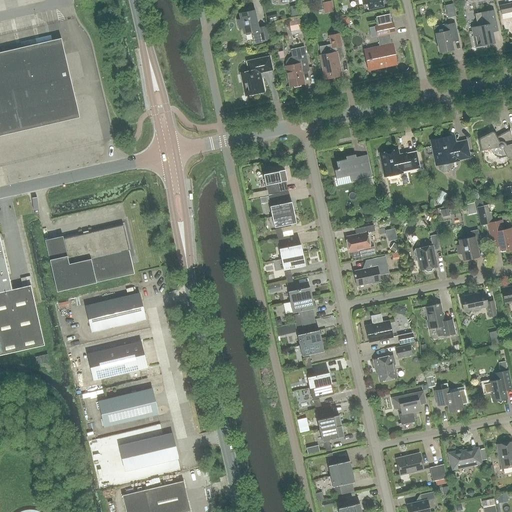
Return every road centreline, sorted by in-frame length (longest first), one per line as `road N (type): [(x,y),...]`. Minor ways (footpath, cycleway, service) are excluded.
road 1 (secondary): [(241,511),(190,293),(170,152)]
road 2 (residential): [(343,306),(303,124)]
road 3 (unclassified): [(0,193),(170,152)]
road 4 (unknown): [(113,166),(64,0)]
road 5 (residential): [(343,306),(511,271)]
road 6 (secondary): [(170,152),(134,0)]
road 7 (residential): [(375,447),(343,306)]
road 8 (residential): [(375,447),(511,419)]
road 9 (residential): [(170,152),(303,124)]
road 10 (residential): [(303,124),(426,98)]
